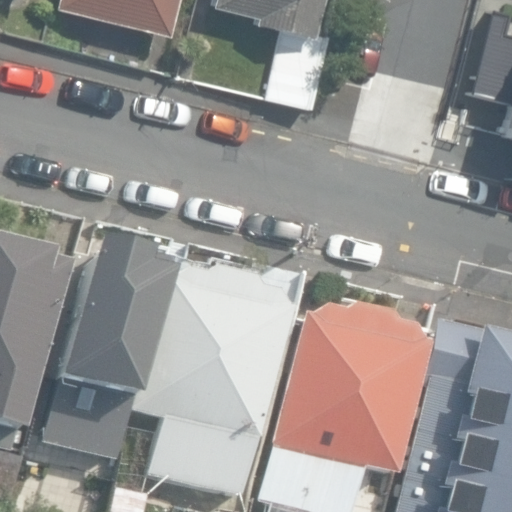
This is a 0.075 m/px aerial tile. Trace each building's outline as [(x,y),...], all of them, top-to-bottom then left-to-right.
[(49,0),(48,8),(158,37),(167,0),(49,0)] [(303,35),(312,0),(206,0),(206,2),(249,14),(247,20),(303,35)] [(304,114),(322,41),(281,31),(263,104),(304,114)] [(511,58),(494,127),(511,131),(511,58)] [(25,434),(112,456),(157,280),(133,274),(136,262),(83,248),(47,386),(38,384),(25,434)] [(0,450),(5,452),(55,273),(38,268),(40,260),(0,249),(0,450)] [(139,476),(234,500),(281,315),(277,313),(268,298),(250,293),(246,282),(207,272),(195,280),(169,274),(162,283),(158,283),(125,415),(153,422),(139,476)] [(250,502),(288,511),(342,511),(353,471),(385,479),(417,350),(411,349),(403,335),(384,329),(381,319),(344,310),(336,315),(316,311),(304,318),(296,318),(250,502)] [(511,511),(511,341),(428,323),(387,511),(511,511)] [(0,480),(10,483),(16,461),(0,457),(0,480)] [(141,511),(144,498),(107,490),(102,511),(141,511)]
